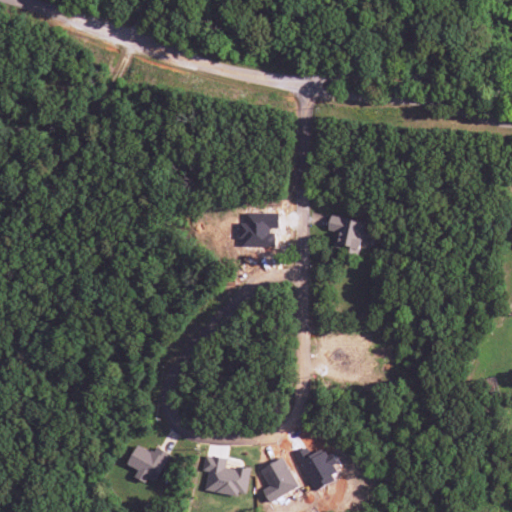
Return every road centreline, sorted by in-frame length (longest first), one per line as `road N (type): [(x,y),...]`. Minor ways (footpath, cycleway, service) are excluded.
road 1 (residential): [(297,426),(308,388),(306,275),(267,282),(238,303),(187,361),(173,393),(180,428),(200,437),(272,439),(297,426)]
road 2 (residential): [(8,0),(200,66),(307,89)]
road 3 (residential): [(0,251),(46,163),(121,79),(137,44)]
road 4 (residential): [(307,89),(511,126)]
road 5 (residential): [(511,94),(386,77),(307,89)]
road 6 (residential): [(306,275),(307,89)]
